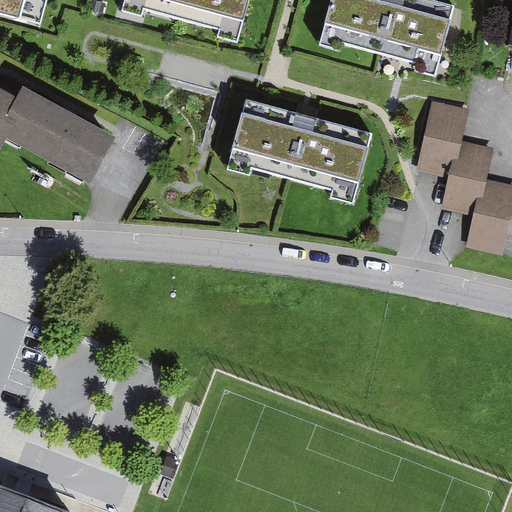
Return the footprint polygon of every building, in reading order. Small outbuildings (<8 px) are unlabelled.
[(0,0),(0,15),(41,27),(48,0),(0,0)] [(125,0),(122,13),(143,18),(145,10),(220,30),(218,38),(238,44),(249,0),(125,0)] [(421,0),(332,0),(320,47),(341,53),(345,45),(379,54),(415,64),(412,73),(436,79),(454,9),(421,0)] [(94,1),(91,11),(102,14),(105,4),(94,1)] [(23,100),(0,87),(0,141),(3,136),(23,100)] [(113,135),(28,90),(23,100),(3,136),(88,182),(113,135)] [(477,104),(436,95),(419,169),(432,172),(455,177),(448,207),(477,213),(470,248),(507,256),(511,233),(511,177),(488,172),(495,139),(471,133),(477,104)] [(354,205),(374,135),(303,115),(250,100),(230,171),(250,176),(252,169),(290,179),(331,191),(329,198),(354,205)] [(168,457),(161,474),(173,480),(180,462),(168,457)] [(0,511),(74,511),(76,509),(0,479),(0,511)]
